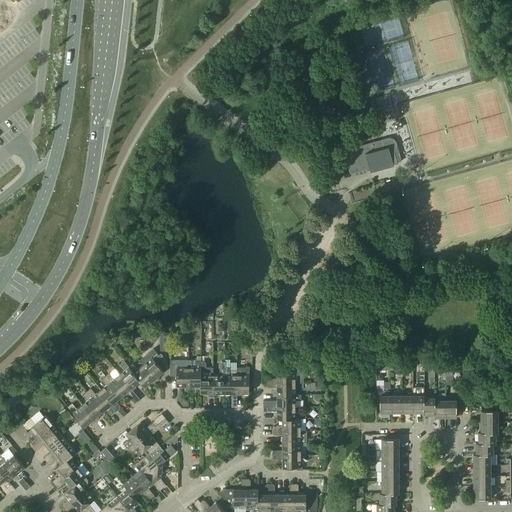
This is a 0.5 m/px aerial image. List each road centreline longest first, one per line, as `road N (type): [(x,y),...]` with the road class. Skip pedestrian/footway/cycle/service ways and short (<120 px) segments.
road 1 (secondary): [(37,299),(64,254),(85,193),(109,0)]
road 2 (secondary): [(78,0),(58,147),(4,277)]
road 3 (residential): [(256,353),(336,217)]
